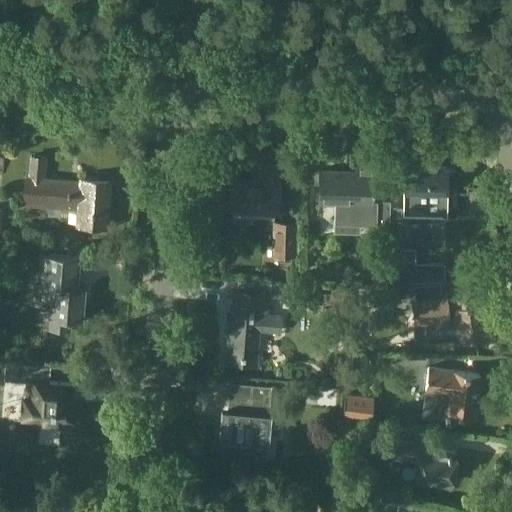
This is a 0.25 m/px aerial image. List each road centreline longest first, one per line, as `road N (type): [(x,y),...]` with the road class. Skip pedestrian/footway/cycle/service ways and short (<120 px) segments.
road 1 (residential): [(143,511),(176,97)]
road 2 (residential): [(176,97),(501,104)]
road 3 (residential): [(0,91),(176,97)]
